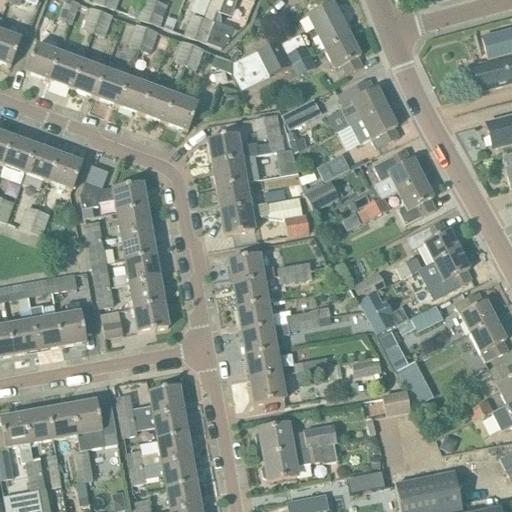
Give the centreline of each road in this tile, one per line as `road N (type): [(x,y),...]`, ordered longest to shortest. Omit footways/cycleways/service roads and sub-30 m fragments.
road 1 (residential): [(206,349),(174,176),(0,101)]
road 2 (tertiary): [(511,266),(390,35)]
road 3 (residential): [(0,386),(206,349)]
road 4 (residential): [(236,511),(206,349)]
road 5 (residential): [(390,35),(511,1)]
